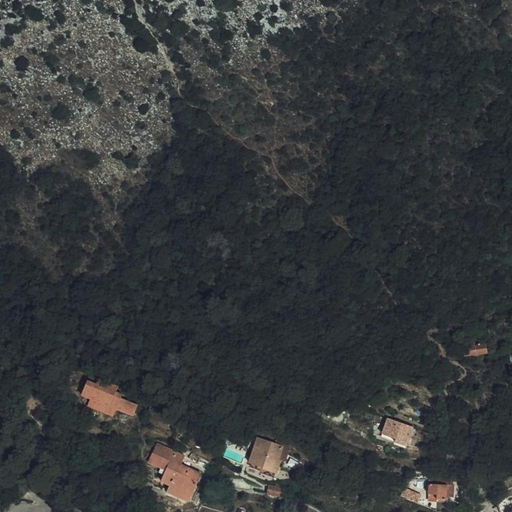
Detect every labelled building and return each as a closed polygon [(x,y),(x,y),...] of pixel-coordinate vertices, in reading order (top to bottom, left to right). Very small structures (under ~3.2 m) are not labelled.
[(466,348),(472,348),(472,346),(479,345),(478,334),(472,335),(471,330),(465,331),(466,334),(456,335),(457,348),(466,348)] [(69,393),(66,401),(76,404),(104,412),(119,417),(122,405),(107,401),(108,398),(101,395),(103,390),(81,384),(80,389),(71,387),(69,393)] [(102,420),(104,412),(76,404),(74,411),(102,420)] [(405,421),(379,413),(374,427),(387,432),(386,436),(399,440),(405,421)] [(255,460),(255,462),(270,467),(275,454),(272,453),(276,440),(252,432),(243,456),(255,460)] [(156,468),(154,474),(158,476),(167,480),(176,484),(185,487),(192,469),(170,461),(174,452),(146,442),(139,462),(156,468)] [(158,476),(154,474),(152,479),(162,483),(161,486),(183,494),(185,487),(176,484),(167,480),(158,476)] [(261,486),(273,489),(274,482),(262,479),(261,486)] [(429,490),(429,494),(438,495),(440,481),(422,479),(421,489),(429,490)] [(215,484),(214,491),(217,491),(229,493),(229,485),(215,484)] [(181,499),(183,494),(161,486),(159,491),(181,499)]
